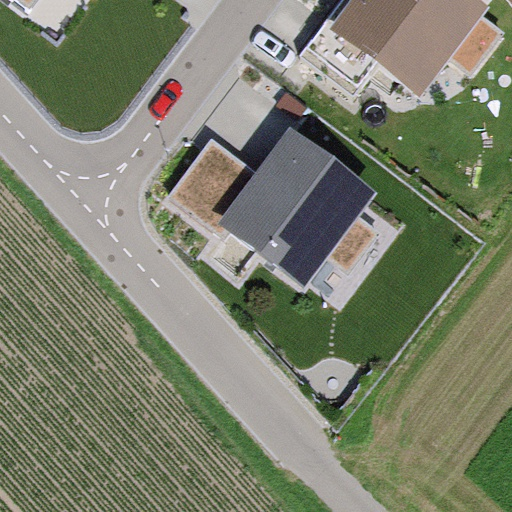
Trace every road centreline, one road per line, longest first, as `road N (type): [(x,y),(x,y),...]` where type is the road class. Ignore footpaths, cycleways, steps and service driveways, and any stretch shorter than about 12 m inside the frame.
road 1 (track): [(97,195),(119,242),(361,511)]
road 2 (residential): [(0,112),(52,169),(97,195),(254,0)]
